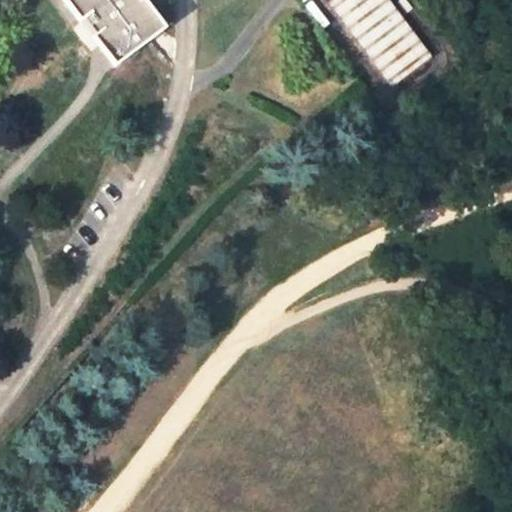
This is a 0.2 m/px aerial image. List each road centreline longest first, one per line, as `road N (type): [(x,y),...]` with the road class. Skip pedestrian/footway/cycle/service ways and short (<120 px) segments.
road 1 (track): [(511,192),(426,219),(313,274),(257,320),(108,511)]
road 2 (track): [(257,320),(286,321),(384,285),(430,283),(511,310)]
